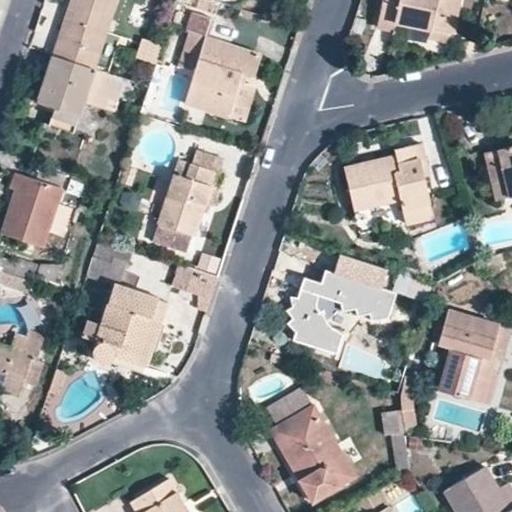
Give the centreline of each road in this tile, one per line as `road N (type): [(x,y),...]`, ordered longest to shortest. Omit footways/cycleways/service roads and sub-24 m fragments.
road 1 (residential): [(206,403),(215,352),(302,109)]
road 2 (residential): [(302,109),(511,69)]
road 3 (residential): [(29,488),(157,419),(206,403)]
road 4 (residential): [(260,511),(206,403)]
